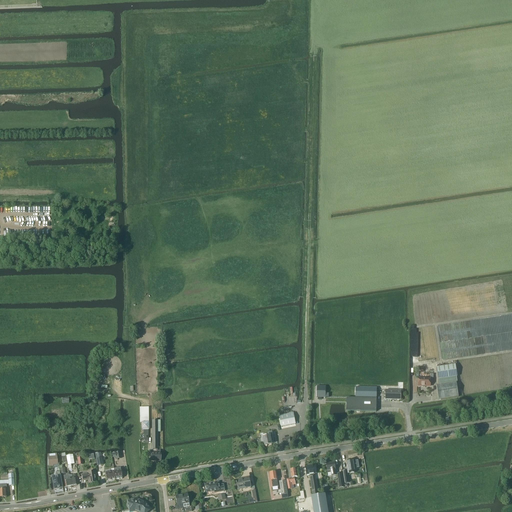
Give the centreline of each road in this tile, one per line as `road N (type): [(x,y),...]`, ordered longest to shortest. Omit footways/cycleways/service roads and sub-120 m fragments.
road 1 (tertiary): [(164,480),(511,422)]
road 2 (tertiary): [(0,507),(164,480)]
